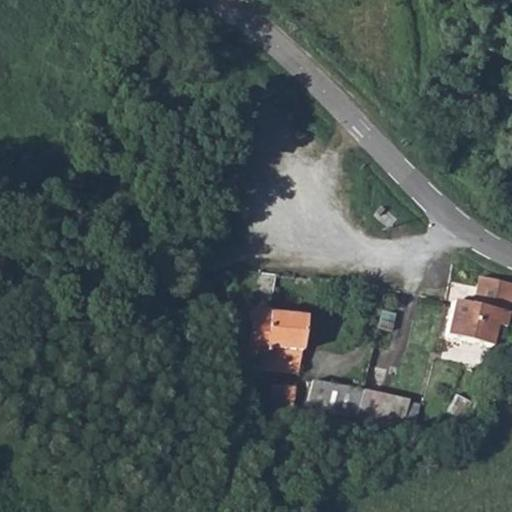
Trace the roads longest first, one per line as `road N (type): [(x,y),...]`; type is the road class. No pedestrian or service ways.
road 1 (unclassified): [(215,0),(284,51),(466,228)]
road 2 (track): [(466,228),(394,247),(325,236)]
road 3 (track): [(325,236),(315,209),(324,175),(360,126)]
